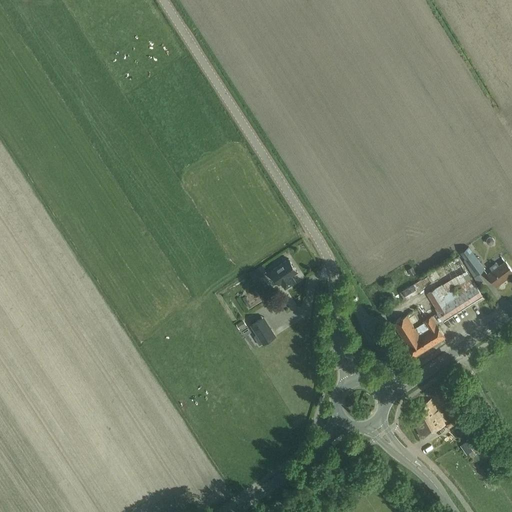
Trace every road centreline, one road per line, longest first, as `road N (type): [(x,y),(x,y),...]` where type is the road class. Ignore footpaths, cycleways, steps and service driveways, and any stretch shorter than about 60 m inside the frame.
road 1 (tertiary): [(351,382),(334,331),(329,262),(162,0)]
road 2 (tertiary): [(383,394),(511,311)]
road 3 (unclassified): [(235,511),(342,426)]
